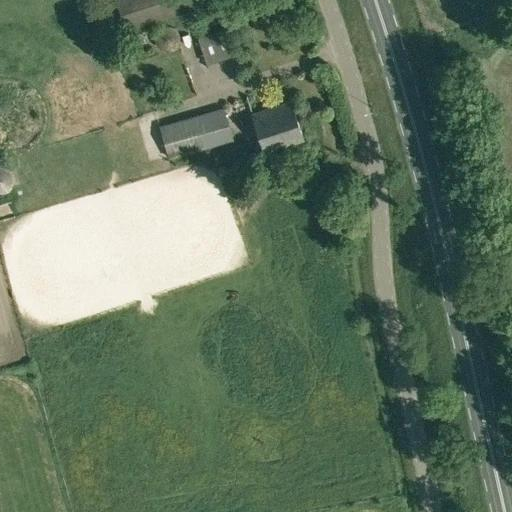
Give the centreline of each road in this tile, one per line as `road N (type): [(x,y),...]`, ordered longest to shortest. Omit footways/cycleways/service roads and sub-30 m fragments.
road 1 (primary): [(507,511),(416,135),(374,0)]
road 2 (unclassified): [(328,0),(374,146),(383,268),(436,511)]
